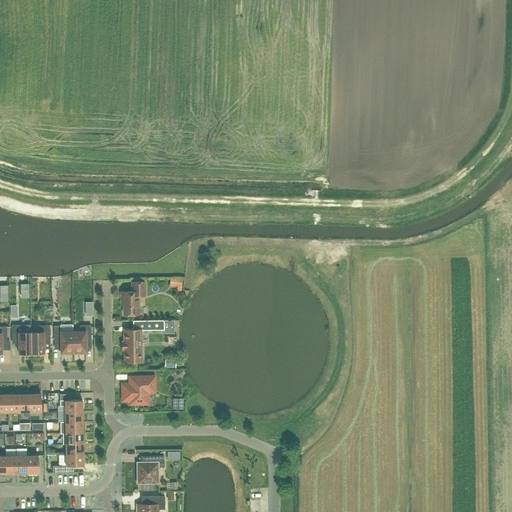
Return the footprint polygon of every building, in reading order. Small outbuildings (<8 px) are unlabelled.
[(182,280),(170,278),(169,286),(178,287),(177,290),(181,291),(182,280)] [(144,296),(144,281),(131,282),(132,291),(121,291),(121,300),(123,300),(123,314),(139,314),(138,296),(144,296)] [(124,329),(124,361),(141,361),(140,330),(163,330),(163,320),(133,320),(133,329),(124,329)] [(73,352),(72,331),(71,331),(71,324),(60,325),(54,326),(54,340),(60,340),(60,352),(73,352)] [(23,355),(31,355),(30,332),(23,332),(23,325),(11,325),(12,341),(18,341),(18,353),(23,353),(23,355)] [(30,332),(31,355),(38,355),(38,353),(43,352),(43,341),(50,340),(49,325),(37,325),(38,329),(30,329),(30,332)] [(80,331),(72,331),(73,352),(85,352),(85,340),(91,340),(90,325),(80,325),(80,331)] [(153,391),(153,377),(130,377),(130,384),(127,384),(122,388),(123,400),(130,399),(130,403),(147,403),(147,391),(153,391)] [(18,394),(8,394),(8,412),(19,412),(18,394)] [(18,394),(19,412),(24,412),(24,416),(29,416),(29,411),(30,411),(29,394),(18,394)] [(29,394),(30,411),(40,411),(40,394),(29,394)] [(71,394),(59,394),(60,406),(64,406),(65,411),(82,411),(82,400),(71,400),(71,394)] [(183,409),(183,398),(172,398),(172,409),(183,409)] [(65,422),(82,421),(82,411),(65,411),(65,422)] [(62,433),(84,433),(84,427),(82,427),(82,421),(65,422),(60,422),(60,433),(62,433)] [(65,444),(83,444),(83,438),(84,438),(84,433),(62,433),(63,444),(65,444)] [(8,436),(8,444),(18,444),(18,436),(8,436)] [(65,455),(83,455),(83,444),(65,444),(65,455)] [(16,455),(16,473),(27,473),(27,455),(26,455),(26,448),(16,448),(16,455)] [(5,473),(16,473),(16,455),(5,456),(5,473)] [(27,455),(27,473),(38,473),(38,455),(27,455)] [(83,455),(65,455),(65,465),(66,466),(83,465),(83,455)] [(164,467),(163,456),(148,456),(149,462),(137,462),(137,483),(158,483),(158,467),(164,467)] [(164,509),(164,496),(149,496),(149,504),(137,504),(137,510),(136,511),(135,511),(158,511),(158,509),(164,509)]
